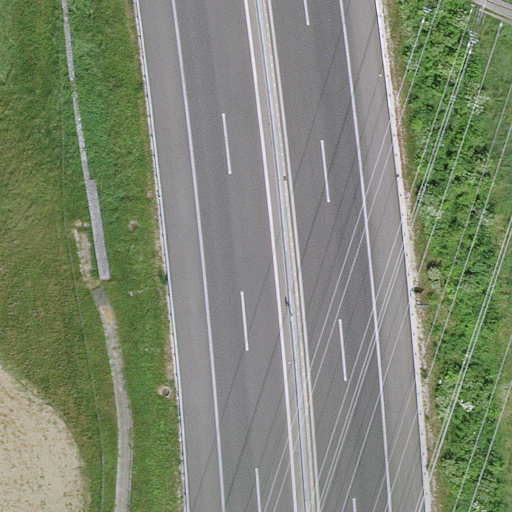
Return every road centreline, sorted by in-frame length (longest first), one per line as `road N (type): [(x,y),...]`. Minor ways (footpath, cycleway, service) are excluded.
road 1 (motorway): [(208,0),(259,511)]
road 2 (motorway): [(354,511),(304,0)]
